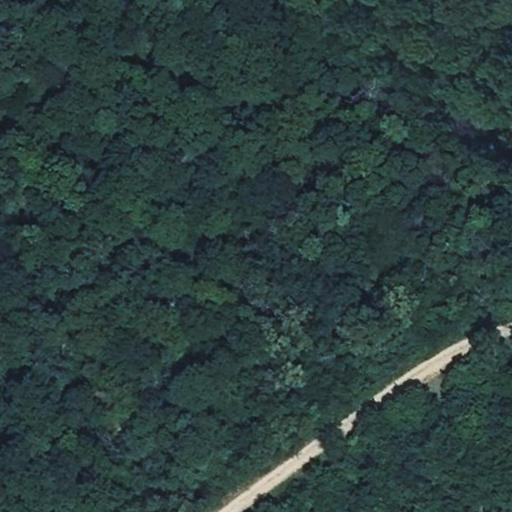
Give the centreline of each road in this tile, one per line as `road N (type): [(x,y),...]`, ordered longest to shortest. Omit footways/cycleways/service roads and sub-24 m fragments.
road 1 (track): [(239,511),(435,360),(511,327)]
road 2 (track): [(435,360),(489,511)]
